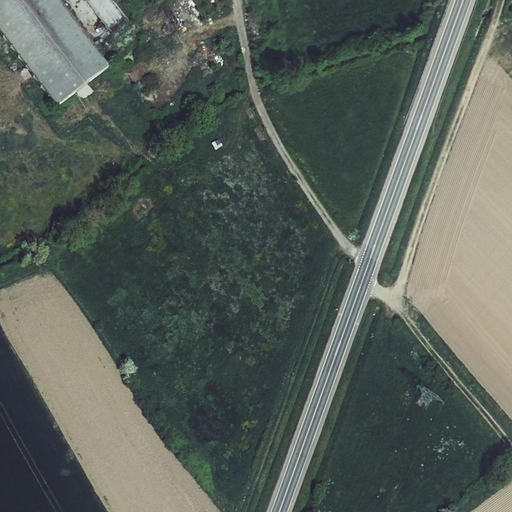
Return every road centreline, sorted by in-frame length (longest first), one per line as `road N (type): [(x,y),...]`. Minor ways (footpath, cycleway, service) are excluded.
road 1 (secondary): [(277,511),(463,0)]
road 2 (track): [(366,267),(272,135),(248,78),(235,0)]
